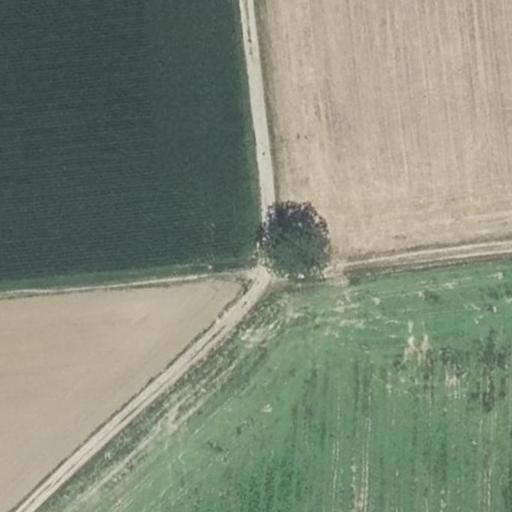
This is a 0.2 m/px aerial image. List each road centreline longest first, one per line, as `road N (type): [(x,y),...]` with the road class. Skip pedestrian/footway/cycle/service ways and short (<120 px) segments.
road 1 (track): [(32,511),(273,274),(511,249)]
road 2 (track): [(0,298),(273,274),(246,0)]
